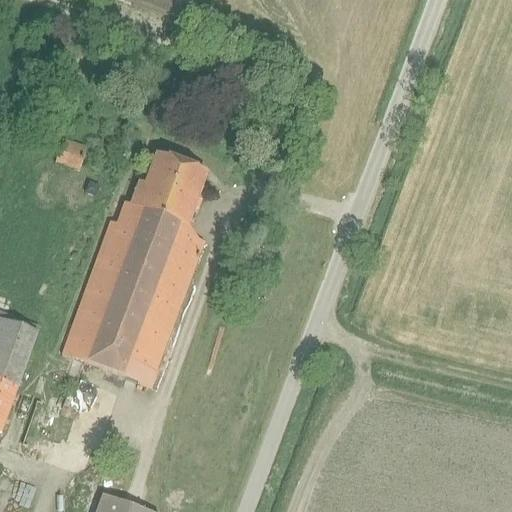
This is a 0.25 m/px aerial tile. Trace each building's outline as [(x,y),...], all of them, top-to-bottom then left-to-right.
[(130,0),(180,16),(184,0),(130,0)] [(58,164),(83,172),(91,148),(66,139),(58,164)] [(118,187),(103,228),(66,326),(53,360),(144,394),(201,240),(177,232),(196,182),(152,166),(141,196),(118,187)] [(0,419),(34,329),(0,316),(0,419)] [(123,511),(90,501),(86,511),(123,511)]
